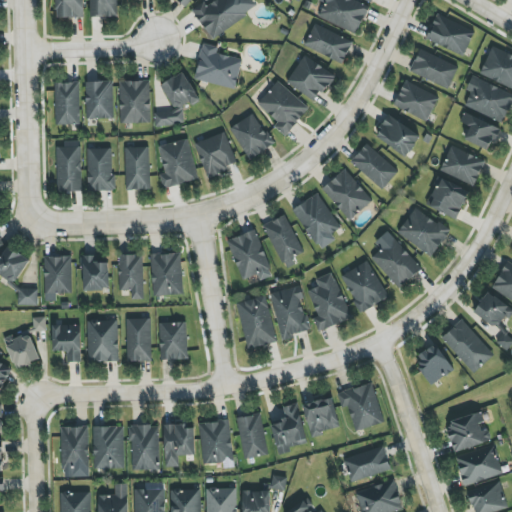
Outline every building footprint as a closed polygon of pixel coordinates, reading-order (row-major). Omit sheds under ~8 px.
[(84,0),(55,0),(56,18),(85,17),(84,0)] [(89,0),(90,17),(118,17),(117,0),(89,0)] [(215,0),(207,6),(205,2),(191,11),(211,40),(256,9),(249,0),(215,0)] [(369,4),(357,0),(319,0),(324,2),(318,19),(359,34),(369,4)] [(426,40),(464,57),(475,32),(437,15),(426,40)] [(342,65),(353,43),(315,23),(304,45),(342,65)] [(236,89),(243,59),(217,54),(218,47),(203,44),(195,80),(236,89)] [(511,88),(511,55),(492,47),(480,75),(511,88)] [(410,71),(449,90),(459,67),(420,49),(410,71)] [(317,102),(334,74),(303,56),(287,84),(317,102)] [(161,85),(175,109),(170,112),(155,113),(155,127),(173,127),(180,122),(184,122),(184,113),(181,107),(186,104),(198,104),(198,97),(183,72),(161,85)] [(511,104),(511,93),(473,76),(466,91),(471,93),(465,106),(503,124),(511,104)] [(120,82),(120,124),(151,123),(150,81),(120,82)] [(309,110),(278,81),(257,104),(278,123),(274,127),(285,137),(309,110)] [(86,82),(87,119),(114,119),(113,82),(86,82)] [(439,96),(404,82),(394,107),(428,121),(439,96)] [(80,125),(79,83),(55,83),(56,126),(80,125)] [(464,139),(490,152),(501,130),(467,113),(461,123),(470,128),(464,139)] [(271,148),(257,115),(232,125),(246,159),(271,148)] [(375,135),(406,158),(421,138),(391,115),(375,135)] [(195,144),(207,177),(238,166),(226,133),(195,144)] [(158,146),(165,173),(160,174),(163,189),(198,180),(188,139),(158,146)] [(82,192),(81,141),(64,142),(64,147),(57,147),(58,192),(82,192)] [(351,161),(382,190),(398,173),(368,144),(351,161)] [(474,186),(486,162),(452,146),(440,170),(474,186)] [(151,190),(149,147),(125,148),(127,191),(151,190)] [(88,192),(114,191),(113,149),(87,150),(88,192)] [(372,200),(344,170),(322,190),(351,221),(372,200)] [(458,220),(470,191),(439,178),(427,207),(458,220)] [(317,251),(335,242),(331,233),(339,230),(321,194),(295,207),(317,251)] [(450,234),(418,207),(398,231),(430,258),(450,234)] [(292,258),(304,253),(285,215),(264,226),(285,270),(295,265),(292,258)] [(258,231),(229,239),(241,281),(258,276),(259,281),(272,277),(258,231)] [(399,289),(421,269),(393,238),(371,258),(399,289)] [(0,265),(0,276),(1,275),(15,284),(29,262),(10,250),(0,265)] [(153,296),(184,295),(183,253),(152,254),(153,296)] [(144,255),(119,255),(119,291),(132,290),(132,299),(145,299),(144,255)] [(73,294),(72,256),(44,257),(45,294),(73,294)] [(110,263),(96,263),(97,256),(82,256),(81,290),(109,291),(110,263)] [(389,296),(367,261),(340,278),(363,313),(389,296)] [(492,289),(511,301),(511,265),(507,262),(492,289)] [(308,291),(318,317),(313,318),(319,332),(352,319),(333,272),(316,280),(318,287),(308,291)] [(270,294),(282,339),(312,332),(300,286),(270,294)] [(19,305),(37,305),(38,289),(19,289),(19,305)] [(474,314),(502,330),(511,312),(511,307),(487,292),(474,314)] [(276,343),(267,297),(237,303),(246,349),(276,343)] [(34,318),(34,330),(45,330),(44,317),(34,318)] [(127,362),(152,361),(151,319),(126,320),(127,362)] [(493,358),(465,320),(443,336),(471,374),(493,358)] [(119,361),(118,321),(88,321),(89,362),(119,361)] [(161,361),(188,360),(187,323),(159,324),(161,361)] [(53,352),(67,351),(68,363),(83,362),(81,325),(53,326),(53,352)] [(16,369),(40,360),(30,335),(15,340),(13,335),(4,339),(16,369)] [(511,337),(511,336),(499,336),(498,346),(511,347),(511,337)] [(414,358),(431,385),(454,371),(438,344),(414,358)] [(348,407),(355,432),(385,423),(373,382),(337,393),(342,409),(348,407)] [(310,436),(340,429),(332,398),(303,405),(310,436)] [(286,418),(270,423),(279,455),(291,452),(290,448),(309,442),(298,403),(283,407),(286,418)] [(450,421),(453,429),(448,431),(454,453),(490,441),(481,412),(450,421)] [(238,417),(242,459),(267,456),(263,415),(238,417)] [(199,423),(203,465),(234,462),(229,420),(199,423)] [(179,456),(196,456),(196,429),(185,429),(185,425),(164,425),(164,468),(179,468),(179,456)] [(88,426),(61,427),(63,469),(89,468),(88,426)] [(160,470),(158,426),(130,427),(132,471),(160,470)] [(124,427),(94,427),(94,469),(124,469),(124,427)] [(503,474),(495,446),(456,458),(464,486),(503,474)] [(351,483),(392,470),(384,447),(343,460),(351,483)] [(271,511),(272,490),(287,490),(287,477),(272,476),(272,484),(265,484),(265,491),(243,491),(241,511),(271,511)] [(361,511),(394,511),(404,509),(395,480),(355,494),(361,511)] [(128,511),(128,484),(115,485),(115,495),(98,496),(98,511),(128,511)] [(495,511),(510,507),(501,484),(468,497),(473,511),(495,511)] [(134,511),(165,511),(166,490),(135,489),(134,511)] [(206,511),(237,511),(237,489),(206,489),(206,511)] [(170,491),(170,511),(201,511),(201,490),(170,491)] [(61,493),(61,511),(91,511),(91,493),(61,493)] [(289,511),(322,511),(321,510),(318,511),(315,511),(306,499),(289,511)]
